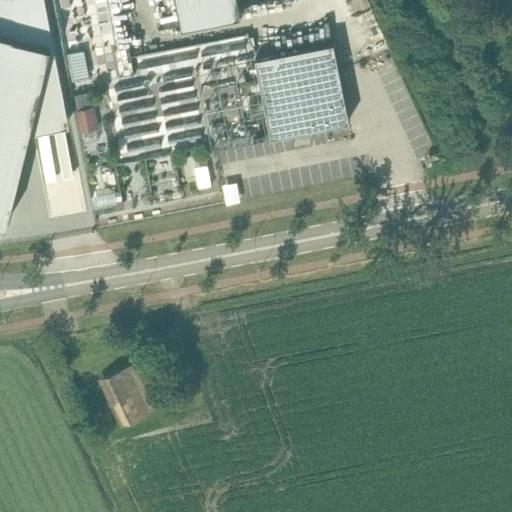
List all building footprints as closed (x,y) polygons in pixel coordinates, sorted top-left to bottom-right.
[(69,83),(21,0),(0,0),(0,201),(10,204),(35,103),(69,83)] [(176,0),(182,26),(241,14),(238,0),(176,0)] [(256,55),(260,75),(267,114),(271,134),(350,118),(334,39),(256,55)] [(67,51),(72,79),(89,75),(84,48),(67,51)] [(90,107),(77,109),(75,109),(79,131),(100,128),(96,106),(90,107)] [(134,361),(104,376),(113,394),(124,421),(156,406),(143,380),(134,361)]
